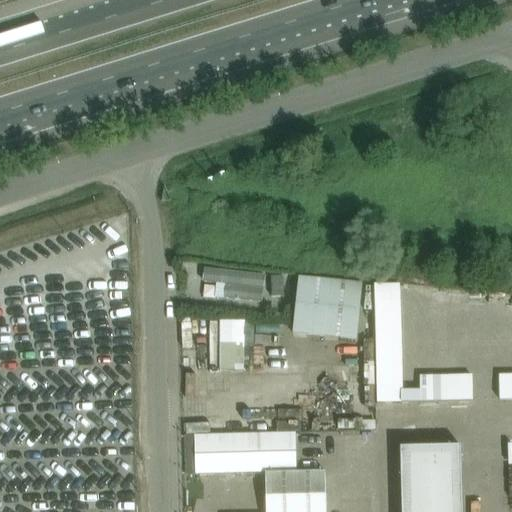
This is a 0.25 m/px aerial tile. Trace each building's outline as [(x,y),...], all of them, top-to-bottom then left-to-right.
[(270,273),(190,265),(186,305),(266,313),(270,273)] [(283,276),(271,276),(271,297),(283,297),(283,276)] [(296,278),(290,333),(354,340),(360,284),(296,278)] [(461,511),(460,447),(401,449),(401,511),(461,511)] [(265,511),(325,511),(325,472),(265,473),(265,511)]
